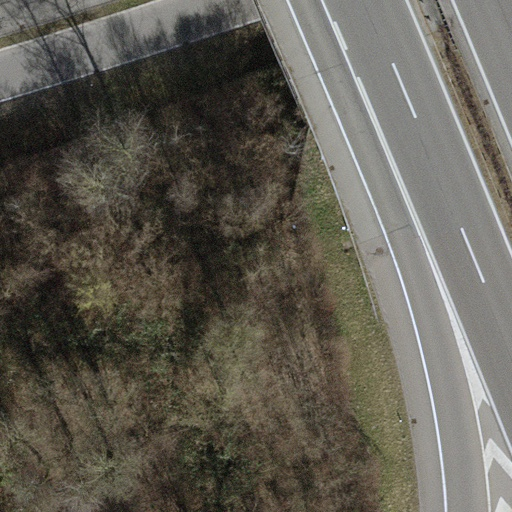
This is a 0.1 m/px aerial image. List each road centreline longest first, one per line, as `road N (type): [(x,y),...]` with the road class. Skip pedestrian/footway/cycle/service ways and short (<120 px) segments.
road 1 (motorway): [(396,74),(457,420),(465,511)]
road 2 (motorway): [(396,74),(511,352)]
road 3 (secondary): [(141,0),(0,43)]
